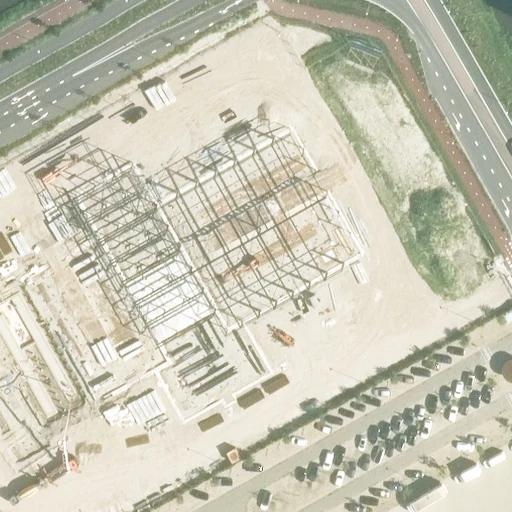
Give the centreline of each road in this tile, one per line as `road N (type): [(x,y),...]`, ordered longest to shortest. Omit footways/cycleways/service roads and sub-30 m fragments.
road 1 (unclassified): [(511,285),(107,511)]
road 2 (tertiary): [(396,0),(511,198)]
road 3 (tertiary): [(87,72),(245,0)]
road 4 (trunk): [(511,138),(431,0)]
road 5 (tertiary): [(127,0),(0,72)]
road 6 (tertiary): [(87,72),(190,0)]
